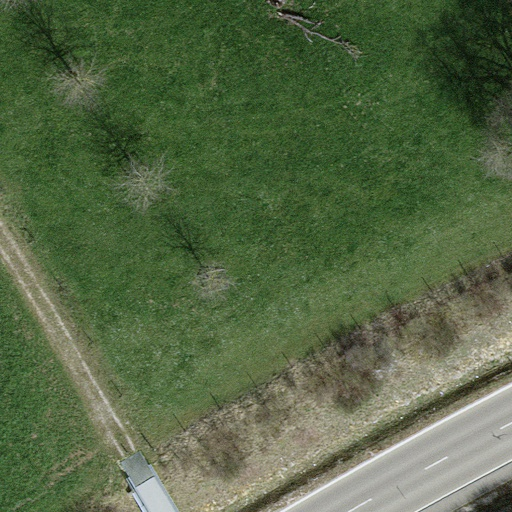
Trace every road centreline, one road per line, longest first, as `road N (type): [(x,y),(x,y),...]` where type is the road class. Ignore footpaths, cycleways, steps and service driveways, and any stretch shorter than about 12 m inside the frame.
road 1 (track): [(0,241),(129,458)]
road 2 (tertiary): [(511,420),(365,511)]
